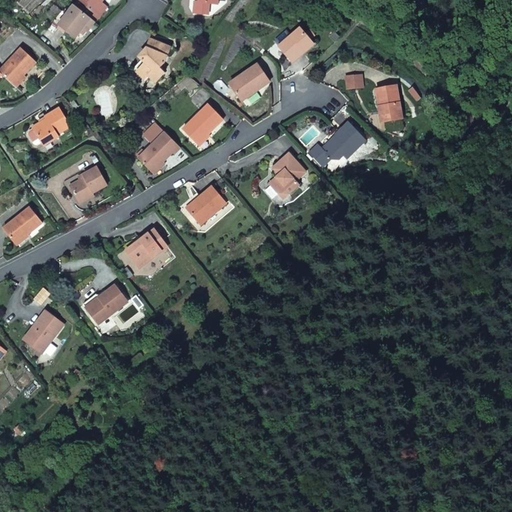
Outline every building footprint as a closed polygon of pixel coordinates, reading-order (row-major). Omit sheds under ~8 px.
[(77,0),(73,6),(92,22),(105,7),(101,3),(102,0),(77,0)] [(198,0),(199,1),(195,0),(193,12),(208,14),(209,3),(218,4),(218,0),(198,0)] [(55,24),(54,25),(70,39),(77,32),(80,30),(82,32),(92,22),(73,6),(72,5),(64,15),(55,24)] [(55,24),(64,15),(60,11),(51,21),(55,24)] [(299,32),(279,49),(291,63),(310,46),(299,32)] [(154,68),(158,65),(160,66),(167,48),(150,40),(145,51),(137,56),(140,60),(141,60),(143,63),(143,64),(133,72),(141,81),(144,78),(149,84),(160,75),(154,68)] [(15,87),(36,65),(21,50),(0,71),(0,72),(4,76),(15,87)] [(140,60),(130,69),(133,72),(143,64),(143,63),(141,60),(140,60)] [(257,65),(230,83),(241,99),(254,90),(256,91),(269,82),(257,65)] [(361,76),(347,78),(349,89),(362,87),(361,76)] [(401,118),(397,85),(376,88),(381,120),(401,118)] [(211,106),(184,128),(196,143),(197,143),(209,133),(211,135),(226,123),(211,106)] [(44,148),(58,138),(56,136),(69,128),(57,109),(44,117),(45,119),(40,122),(31,128),(32,129),(40,142),(44,148)] [(40,122),(45,119),(44,117),(43,114),(37,118),(40,122)] [(347,156),(364,141),(346,122),(331,137),(334,141),(324,151),(321,148),(320,147),(318,144),(310,151),(324,165),(331,158),(332,159),(338,159),(345,153),(347,156)] [(40,142),(32,129),(27,131),(27,135),(32,144),(36,145),(40,142)] [(150,173),(172,154),(173,155),(180,149),(165,133),(137,159),(150,173)] [(200,148),(213,138),(211,135),(209,133),(197,143),(196,143),(198,146),(200,148)] [(324,151),(334,141),(331,137),(320,147),(321,148),(324,151)] [(304,172),(290,154),(286,158),(276,166),(282,174),(279,177),(277,179),(279,181),(271,188),(276,194),(288,193),(298,185),(295,180),(304,172)] [(92,192),(106,184),(95,165),(81,174),(83,176),(67,185),(78,203),(93,194),(92,192)] [(282,174),(276,166),(272,169),(279,177),(282,174)] [(271,188),(279,181),(277,179),(269,185),(271,188)] [(199,199),(186,210),(198,225),(224,204),(210,187),(198,197),(199,199)] [(13,242),(26,232),(27,234),(42,223),(30,208),(2,228),(13,242)] [(140,268),(168,248),(167,247),(155,230),(127,250),(139,268),(140,268)] [(26,232),(13,242),(16,246),(29,236),(27,234),(26,232)] [(95,325),(125,303),(113,287),(97,299),(98,301),(85,311),(95,325)] [(94,295),(81,305),(85,311),(98,301),(97,299),(96,297),(94,295)] [(42,307),(24,331),(20,336),(38,350),(60,321),(42,307)]
